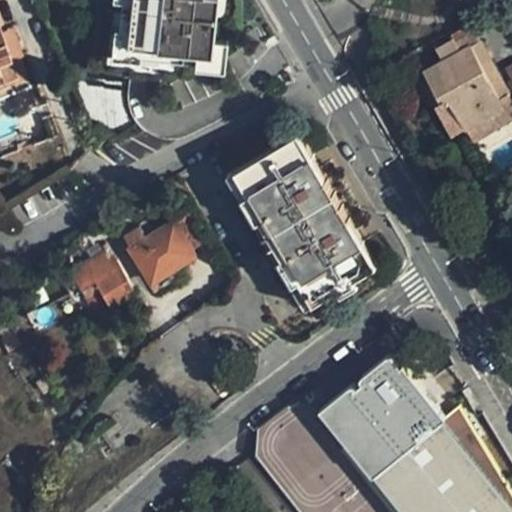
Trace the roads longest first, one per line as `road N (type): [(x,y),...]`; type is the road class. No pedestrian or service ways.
road 1 (residential): [(442,269),(126,511)]
road 2 (residential): [(325,72),(15,243),(0,244)]
road 3 (unknown): [(318,361),(191,146)]
road 4 (secondary): [(442,269),(325,72)]
road 5 (secondary): [(511,389),(442,269)]
